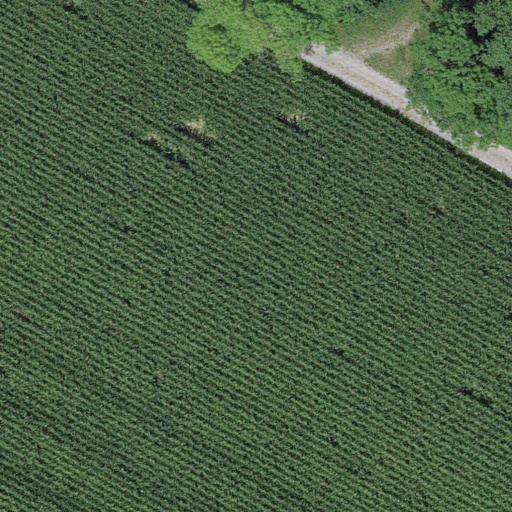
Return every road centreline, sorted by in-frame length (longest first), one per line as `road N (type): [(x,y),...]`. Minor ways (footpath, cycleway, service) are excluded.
road 1 (track): [(224,0),(332,58),(411,20),(433,0)]
road 2 (track): [(511,162),(332,58)]
